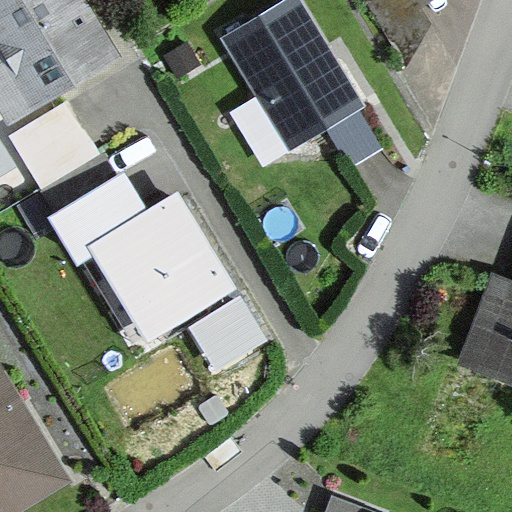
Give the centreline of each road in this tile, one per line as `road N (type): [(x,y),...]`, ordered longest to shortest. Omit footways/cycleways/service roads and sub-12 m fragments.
road 1 (residential): [(511,5),(420,230),(345,359),(302,411),(172,511)]
road 2 (unknown): [(139,81),(302,411)]
